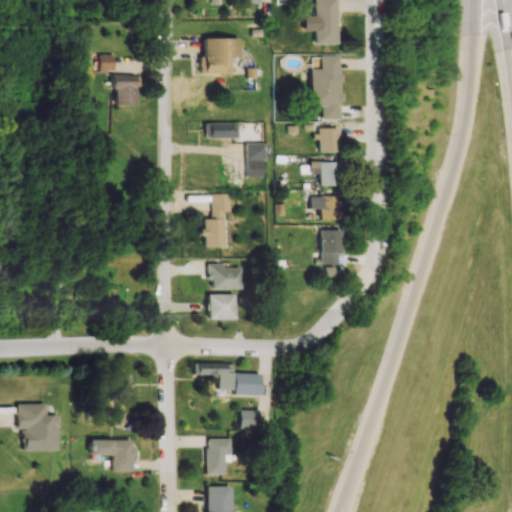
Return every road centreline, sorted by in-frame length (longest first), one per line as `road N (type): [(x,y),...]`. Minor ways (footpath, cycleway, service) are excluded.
road 1 (motorway): [(477,0),(462,135),(338,511)]
road 2 (residential): [(167,0),(168,511)]
road 3 (residential): [(346,307),(307,346),(284,351),(0,351)]
road 4 (residential): [(374,0),(378,243),(346,307)]
